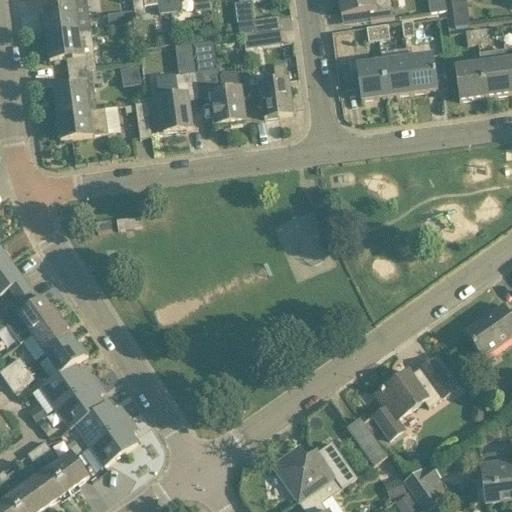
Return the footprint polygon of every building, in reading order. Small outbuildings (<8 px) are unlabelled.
[(58,0),(60,12),(43,14),(47,40),(91,34),(86,0),(58,0)] [(171,15),(168,0),(133,0),(133,3),(144,1),(145,11),(158,9),(159,17),(171,15)] [(209,0),(168,0),(171,15),(182,13),(180,0),(193,0),(196,15),(211,13),(209,0)] [(252,3),(251,0),(238,0),(239,5),(235,6),(239,32),(255,30),(254,24),(255,24),(254,22),(252,3)] [(371,25),(394,22),(390,0),(338,0),(342,20),(370,16),(371,25)] [(132,14),(120,16),(122,29),(134,28),(132,14)] [(281,33),(279,20),(255,24),(254,24),(255,30),(255,36),(281,33)] [(402,26),(404,40),(415,38),(413,25),(402,26)] [(378,29),(379,43),(390,42),(388,28),(378,29)] [(378,29),(367,30),(368,36),(369,43),(369,45),(379,43),(378,29)] [(476,33),(478,47),(489,46),(487,32),(476,33)] [(246,53),(263,51),(283,48),(281,33),(255,36),(244,38),(246,53)] [(468,49),(478,47),(476,33),(466,35),(468,49)] [(67,63),(69,77),(96,73),(96,72),(91,34),(47,40),(50,65),(67,63)] [(195,47),(197,61),(209,59),(207,46),(195,47)] [(480,66),(485,101),(510,98),(505,63),(503,52),(479,56),(480,66)] [(434,59),(408,63),(413,97),(438,94),(434,59)] [(387,101),(413,97),(408,63),(405,63),(382,66),(387,101)] [(387,101),(382,66),(357,70),(362,104),(387,101)] [(455,69),(457,85),(460,105),(485,101),(480,66),(455,69)] [(260,86),(262,103),(265,122),(293,119),(286,69),(275,70),(277,84),(260,86)] [(58,119),(89,114),(88,101),(94,100),(92,88),(94,88),(93,86),(103,85),(101,71),(96,72),(96,73),(69,77),(71,91),(54,93),(58,119)] [(212,103),(213,109),(216,129),(245,125),(241,91),(239,91),(237,74),(220,76),(219,72),(196,75),(199,103),(200,105),(212,103)] [(159,100),(164,136),(192,133),(188,106),(200,105),(199,103),(196,75),(156,81),(159,100)] [(152,141),(152,138),(147,105),(125,108),(127,117),(137,115),(138,123),(140,143),(152,141)] [(109,137),(105,112),(89,114),(58,119),(61,144),(109,137)] [(141,220),(117,224),(119,234),(142,230),(141,220)] [(113,235),(111,225),(97,227),(98,237),(113,235)] [(0,299),(23,283),(0,250),(0,299)] [(32,339),(61,319),(52,307),(49,310),(48,309),(43,301),(38,305),(37,303),(31,294),(14,306),(10,309),(0,316),(0,333),(7,329),(21,347),(32,339)] [(482,361),(511,339),(511,320),(503,308),(479,325),(477,321),(476,322),(479,325),(464,336),(482,361)] [(69,331),(61,319),(32,339),(45,359),(71,341),(65,333),(69,331)] [(60,379),(75,368),(88,359),(80,347),(77,349),(71,341),(45,359),(59,378),(60,379)] [(21,361),(16,364),(0,375),(7,386),(28,371),(21,361)] [(444,402),(456,394),(446,379),(435,362),(412,378),(409,374),(375,399),(383,411),(372,419),(389,445),(406,433),(399,424),(425,405),(428,410),(443,400),(444,402)] [(55,412),(95,385),(86,372),(81,376),(75,368),(60,379),(59,378),(40,391),(41,392),(55,412)] [(7,386),(14,396),(31,385),(35,382),(28,371),(7,386)] [(76,428),(104,408),(98,400),(103,397),(95,385),(55,412),(70,433),(76,429),(76,428)] [(90,449),(129,422),(120,410),(115,414),(109,405),(104,408),(76,428),(76,429),(90,449)] [(40,407),(29,414),(37,426),(48,419),(47,418),(40,407)] [(38,426),(44,434),(49,430),(44,422),(38,426)] [(90,449),(93,454),(105,470),(138,447),(132,438),(137,434),(129,422),(90,449)] [(362,449),(374,441),(360,422),(349,430),(362,449)] [(511,460),(481,464),(487,506),(511,502),(511,442),(510,443),(511,458),(511,460)] [(67,448),(72,456),(75,460),(82,455),(74,443),(67,448)] [(28,458),(33,465),(41,459),(51,452),(46,445),(28,458)] [(321,491),(329,502),(332,500),(343,493),(316,453),(296,467),(290,458),(274,470),(299,506),(321,491)] [(72,456),(51,471),(72,501),(74,499),(71,494),(90,481),(82,471),(76,462),(75,460),(72,456)] [(83,457),(76,462),(82,471),(89,466),(83,457)] [(404,486),(422,511),(432,511),(444,504),(433,487),(441,481),(431,467),(404,486)] [(51,471),(30,485),(48,511),(66,498),(69,502),(72,501),(51,471)] [(0,488),(10,482),(5,475),(0,477),(0,488)] [(400,480),(389,485),(395,500),(406,495),(400,480)] [(46,511),(48,511),(30,485),(10,500),(18,511),(46,511)] [(321,491),(299,506),(302,511),(326,511),(323,506),(329,502),(321,491)] [(395,507),(398,511),(407,506),(411,511),(419,511),(410,498),(395,507)] [(18,511),(10,500),(0,507),(0,511),(18,511)]
